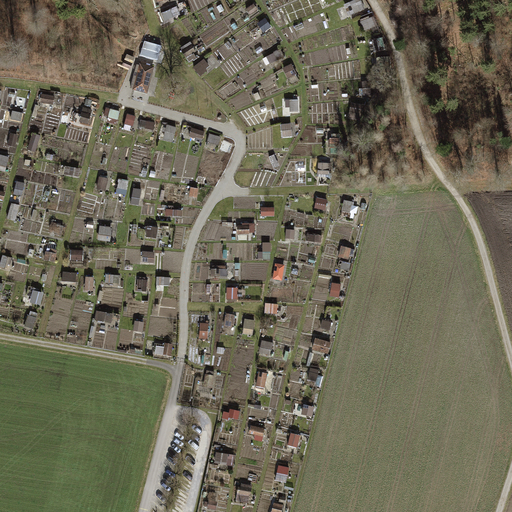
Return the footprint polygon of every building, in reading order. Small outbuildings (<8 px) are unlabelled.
[(355,0),(345,4),(350,17),(366,10),(361,0),(355,0)] [(159,59),(163,45),(148,42),(144,56),(159,59)] [(156,65),(139,62),(133,90),(150,93),(156,65)] [(293,64),(284,68),(292,84),(301,80),(293,64)] [(353,104),(351,118),(363,120),(364,105),(353,104)] [(81,122),(90,124),(94,110),(85,107),(81,122)] [(119,120),(122,111),(113,109),(110,117),(119,120)] [(11,119),(22,121),(24,113),(13,111),(11,119)] [(134,126),(137,116),(128,114),(126,124),(134,126)] [(155,131),(156,122),(142,120),(140,128),(155,131)] [(283,123),(284,137),(293,136),(292,123),(283,123)] [(163,125),(161,139),(175,141),(178,127),(163,125)] [(193,128),(191,137),(204,140),(206,131),(193,128)] [(209,143),(220,145),(222,137),(211,134),(209,143)] [(0,161),(0,169),(6,171),(10,157),(2,155),(0,161)] [(319,175),(331,175),(332,164),(320,163),(319,175)] [(107,191),(109,177),(101,176),(98,189),(107,191)] [(128,194),(129,180),(119,179),(119,193),(128,194)] [(14,220),(21,207),(16,204),(9,217),(14,220)] [(276,216),(276,207),(262,207),(262,216),(276,216)] [(263,237),(275,237),(275,223),(263,222),(263,237)] [(239,226),(240,235),(251,233),(250,225),(239,226)] [(100,241),(112,241),(113,227),(100,227),(100,241)] [(72,250),(72,260),(85,260),(85,250),(72,250)] [(46,260),(56,261),(57,252),(47,251),(46,260)] [(155,262),(156,252),(144,251),(144,262),(155,262)] [(274,280),(284,281),(286,264),(276,263),(274,280)] [(64,281),(77,282),(78,272),(64,272),(64,281)] [(87,277),(87,291),(95,291),(95,277),(87,277)] [(171,286),(171,278),(159,277),(158,285),(171,286)] [(332,297),(341,297),(342,284),(332,284),(332,297)] [(34,290),(31,302),(41,305),(45,293),(34,290)] [(98,311),(96,321),(120,325),(121,314),(98,311)] [(31,312),(29,326),(35,327),(37,313),(31,312)] [(227,326),(233,327),(236,315),(229,314),(227,326)] [(247,318),(243,333),(253,336),(257,321),(247,318)] [(201,338),(210,338),(210,323),(201,323),(201,338)] [(317,338),(313,350),(330,355),(333,343),(317,338)] [(264,340),(260,352),(271,355),(275,343),(264,340)] [(205,386),(213,388),(216,372),(208,371),(205,386)] [(274,389),(274,375),(259,374),(258,388),(274,389)] [(293,433),(289,445),(298,447),(302,436),(293,433)] [(280,465),(277,481),(288,482),(291,467),(280,465)]
